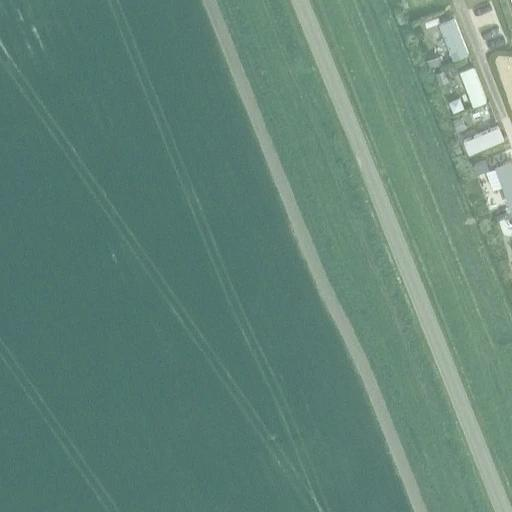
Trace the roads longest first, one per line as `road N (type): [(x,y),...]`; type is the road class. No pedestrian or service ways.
road 1 (unclassified): [(502,511),(299,0)]
road 2 (unknown): [(456,0),(511,143)]
